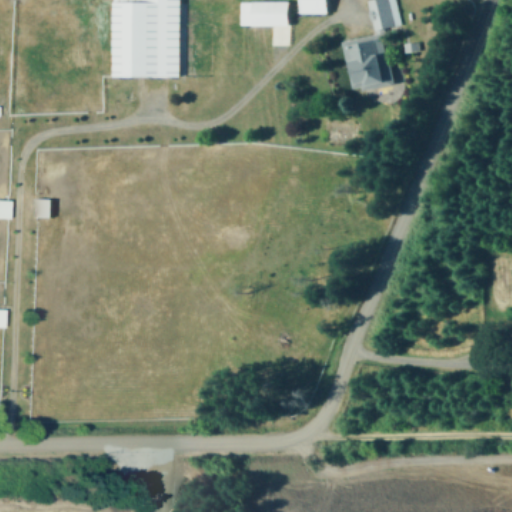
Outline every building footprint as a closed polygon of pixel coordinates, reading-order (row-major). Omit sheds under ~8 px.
[(181,75),(181,0),(117,0),(116,75),(181,75)] [(290,0),(244,1),(244,24),(290,24),(290,0)] [(330,0),(303,0),(304,12),(330,12),(330,0)] [(403,24),(396,0),(369,0),(370,0),(378,31),(403,24)] [(346,40),(356,90),(394,82),(384,33),(346,40)] [(35,216),(52,216),(53,197),(36,197),(35,216)]
